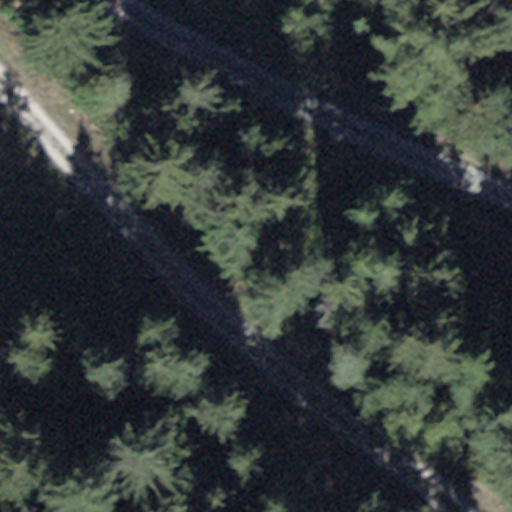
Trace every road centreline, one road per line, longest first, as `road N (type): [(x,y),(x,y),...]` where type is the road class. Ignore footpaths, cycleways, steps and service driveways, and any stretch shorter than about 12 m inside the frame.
road 1 (track): [(0,80),(244,340),(459,511)]
road 2 (track): [(128,0),(511,195)]
